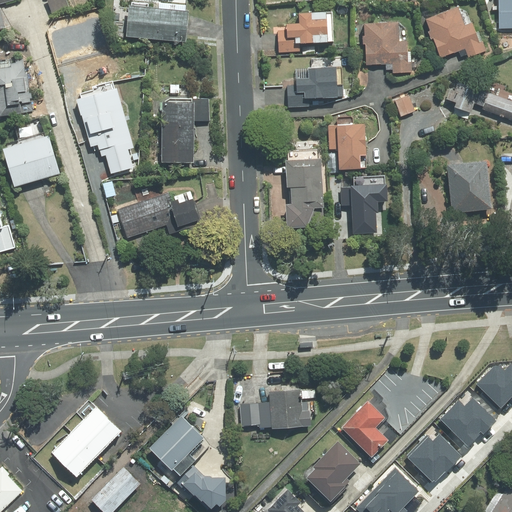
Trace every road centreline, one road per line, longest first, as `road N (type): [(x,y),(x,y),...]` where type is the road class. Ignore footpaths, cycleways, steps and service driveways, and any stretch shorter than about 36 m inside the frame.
road 1 (residential): [(236,0),(250,311)]
road 2 (primary): [(511,288),(250,311)]
road 3 (primary): [(250,311),(13,328)]
